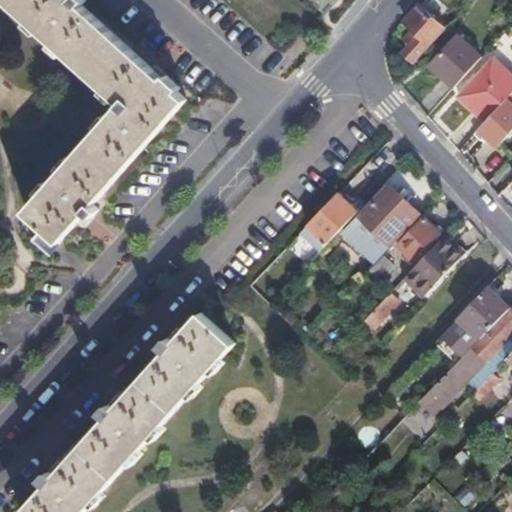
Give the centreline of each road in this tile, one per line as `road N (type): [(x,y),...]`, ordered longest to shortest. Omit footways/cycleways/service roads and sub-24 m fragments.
road 1 (residential): [(0,434),(350,53)]
road 2 (residential): [(350,53),(511,238)]
